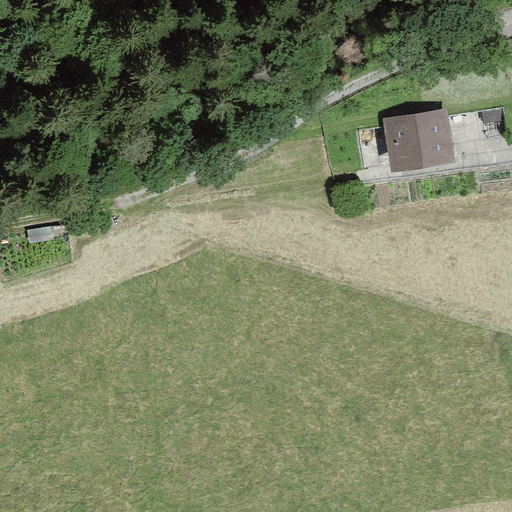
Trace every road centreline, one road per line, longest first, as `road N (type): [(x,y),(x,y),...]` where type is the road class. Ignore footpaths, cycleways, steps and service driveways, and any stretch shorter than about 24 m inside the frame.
road 1 (track): [(0,225),(127,201),(258,144),(347,88),(478,34)]
road 2 (track): [(249,0),(160,153),(115,204)]
